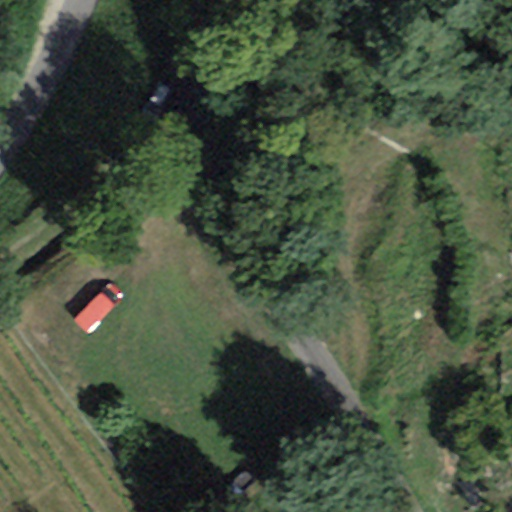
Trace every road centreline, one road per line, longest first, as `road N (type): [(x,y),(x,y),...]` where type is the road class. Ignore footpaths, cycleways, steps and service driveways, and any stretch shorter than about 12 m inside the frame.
road 1 (unclassified): [(404,511),(274,306),(240,236),(221,176),(210,0)]
road 2 (residential): [(0,150),(78,0)]
